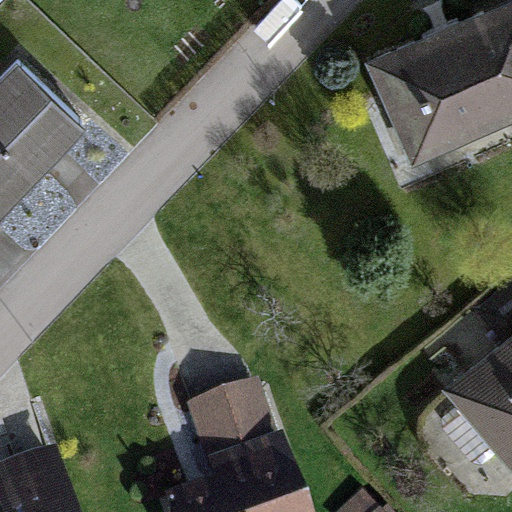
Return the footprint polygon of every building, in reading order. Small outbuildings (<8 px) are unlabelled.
[(511,6),(375,65),(414,158),(511,116),(511,6)] [(14,73),(0,87),(0,208),(74,129),(14,73)] [(511,343),(449,400),(511,471),(511,343)] [(291,511),(271,455),(211,476),(218,496),(172,511),(291,511)] [(0,511),(63,511),(48,471),(0,488),(0,511)]
